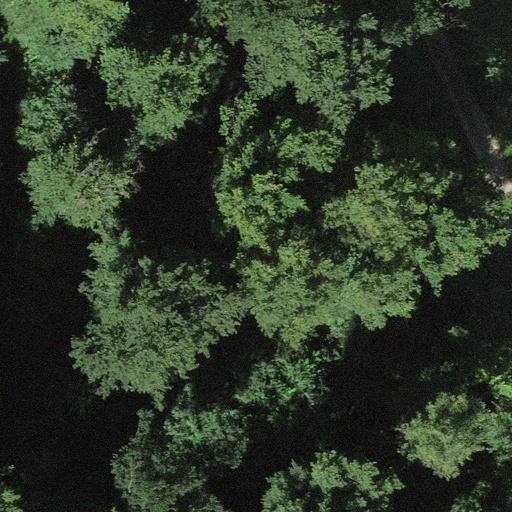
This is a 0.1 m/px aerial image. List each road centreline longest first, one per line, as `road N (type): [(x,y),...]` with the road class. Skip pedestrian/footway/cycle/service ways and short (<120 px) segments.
road 1 (track): [(11,0),(2,219),(20,511)]
road 2 (track): [(186,0),(292,93),(511,259)]
road 3 (track): [(409,0),(511,231)]
